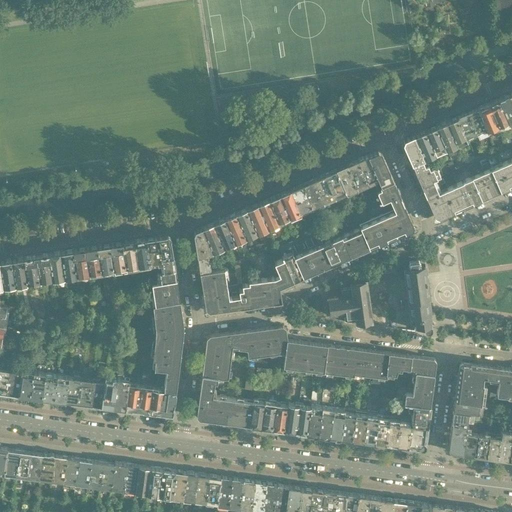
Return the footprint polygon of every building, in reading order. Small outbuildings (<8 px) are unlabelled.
[(498,20),(511,18),(511,0),(495,0),(499,19),(498,19),(498,20)] [(511,100),(509,93),(498,97),(508,120),(509,123),(511,121),(511,100)] [(498,97),(488,102),(499,127),(503,125),(502,123),(508,120),(498,97)] [(488,102),(477,106),(486,128),(486,129),(493,127),(494,129),(499,127),(488,102)] [(486,128),(477,106),(467,111),(476,132),(486,128)] [(476,132),(467,111),(457,115),(466,137),(467,140),(467,141),(478,137),(476,132)] [(466,137),(457,115),(446,120),(456,144),(467,140),(466,137)] [(446,120),(435,125),(445,149),(456,144),(446,120)] [(435,125),(424,129),(435,153),(445,149),(435,125)] [(424,129),(414,134),(425,158),(435,153),(424,129)] [(414,134),(404,138),(403,142),(412,164),(422,159),(425,158),(414,134)] [(483,148),(477,151),(479,157),(485,154),(484,151),(483,148)] [(377,150),(368,154),(378,178),(381,184),(393,178),(381,151),(377,150)] [(368,154),(357,159),(367,182),(378,178),(368,154)] [(511,157),(499,164),(509,186),(511,185),(511,157)] [(357,159),(346,163),(357,187),(367,182),(357,159)] [(422,159),(412,164),(426,195),(435,192),(438,191),(433,178),(440,175),(437,167),(432,167),(429,168),(427,164),(424,165),(422,159)] [(346,163),(336,168),(346,192),(357,187),(346,163)] [(473,164),(467,166),(471,175),(477,173),(473,164)] [(499,164),(481,172),(471,176),(481,199),(509,186),(499,164)] [(336,168),(324,173),(334,197),(346,192),(336,168)] [(324,173),(313,178),(323,201),(334,197),(324,173)] [(462,180),(444,188),(453,211),(481,199),(471,176),(462,180)] [(313,178),(302,182),(312,206),(323,201),(313,178)] [(413,225),(393,178),(381,184),(379,184),(380,187),(377,188),(377,190),(381,201),(389,197),(394,208),(404,232),(411,229),(413,225)] [(302,182),(290,187),(301,211),(312,206),(302,182)] [(290,187),(280,192),(290,217),(301,212),(301,211),(290,187)] [(444,188),(438,191),(435,192),(426,195),(435,216),(438,217),(453,211),(444,188)] [(290,217),(280,192),(268,197),(279,222),(290,217)] [(279,222),(268,197),(257,202),(268,227),(269,231),(281,226),(279,222)] [(381,207),(391,202),(389,198),(379,202),(381,207)] [(257,202),(246,207),(257,232),(268,227),(257,202)] [(246,207),(235,212),(245,237),(257,232),(246,207)] [(358,223),(360,226),(369,247),(404,232),(394,208),(358,223)] [(235,212),(224,216),(235,241),(245,237),(235,212)] [(224,216),(213,221),(224,246),(235,241),(224,216)] [(213,221),(201,226),(212,251),(224,246),(213,221)] [(201,226),(195,229),(193,232),(197,254),(207,252),(208,253),(212,251),(201,226)] [(317,229),(322,241),(330,237),(325,226),(317,229)] [(360,226),(351,230),(360,251),(369,247),(360,226)] [(317,229),(288,242),(293,252),(296,250),(293,244),(295,243),(298,250),(305,247),(302,240),(304,239),(307,248),(314,245),(310,236),(315,234),(318,243),(322,241),(317,229)] [(351,230),(341,235),(350,255),(360,251),(351,230)] [(167,234),(159,235),(161,257),(173,255),(170,237),(167,234)] [(159,235),(147,237),(150,263),(159,262),(162,261),(161,257),(159,235)] [(341,235),(332,239),(341,259),(350,255),(341,235)] [(147,237),(134,239),(138,263),(144,262),(145,265),(150,264),(150,263),(147,237)] [(134,239),(122,241),(126,265),(127,268),(133,267),(133,266),(138,265),(138,263),(134,239)] [(341,259),(332,239),(323,242),(332,263),(341,259)] [(109,243),(113,267),(113,269),(118,269),(118,267),(126,265),(122,241),(109,243)] [(323,242),(294,255),(303,276),(332,263),(323,242)] [(109,243),(97,245),(101,269),(101,271),(106,270),(105,269),(113,267),(109,243)] [(97,245),(84,247),(88,271),(88,273),(93,272),(93,271),(101,269),(97,245)] [(72,248),(76,274),(76,275),(81,274),(81,272),(88,271),(84,247),(72,248)] [(72,248),(59,250),(63,276),(76,274),(72,248)] [(59,250),(47,252),(51,277),(51,278),(63,276),(59,250)] [(274,261),(278,271),(284,284),(303,276),(294,255),(292,251),(282,255),(283,258),(274,261)] [(47,252),(35,254),(39,281),(44,280),(43,278),(51,277),(47,252)] [(207,252),(197,254),(199,271),(220,267),(217,260),(210,261),(208,254),(208,253),(207,252)] [(396,267),(397,279),(405,278),(410,315),(414,315),(415,319),(412,320),(413,327),(414,326),(414,330),(415,330),(415,331),(417,331),(416,326),(424,325),(424,328),(424,329),(425,330),(426,331),(427,331),(429,331),(430,330),(431,329),(431,328),(431,327),(429,312),(430,312),(428,296),(429,296),(425,263),(424,263),(423,258),(422,258),(421,254),(422,254),(422,253),(420,253),(420,254),(411,255),(396,261),(397,267),(396,267)] [(35,254),(23,256),(26,280),(34,279),(34,281),(39,281),(35,254)] [(173,255),(161,257),(162,261),(159,262),(161,270),(175,267),(173,255)] [(23,256),(11,258),(14,284),(26,282),(26,280),(23,256)] [(11,258),(0,259),(0,264),(3,285),(14,284),(11,258)] [(393,263),(383,267),(384,273),(394,272),(393,263)] [(180,300),(175,267),(161,270),(159,270),(160,276),(160,280),(151,282),(155,303),(180,300)] [(229,296),(226,277),(224,267),(220,267),(199,271),(205,308),(209,310),(230,307),(229,296)] [(275,276),(258,278),(262,303),(279,300),(281,297),(279,286),(284,284),(278,271),(274,272),(275,276)] [(262,303),(258,278),(248,279),(249,282),(242,283),(242,288),(238,289),(239,294),(229,296),(230,307),(262,303)] [(356,323),(371,321),(366,279),(350,281),(351,287),(340,288),(341,295),(327,297),(329,314),(345,312),(346,316),(343,317),(344,321),(349,322),(356,321),(356,323)] [(180,300),(155,303),(153,304),(155,329),(183,331),(183,330),(183,320),(180,300)] [(0,303),(0,313),(7,315),(8,304),(0,303)] [(282,324),(274,325),(278,351),(284,352),(287,338),(285,327),(282,324)] [(274,325),(244,330),(246,348),(247,355),(278,351),(274,325)] [(179,360),(183,331),(155,329),(152,357),(155,357),(179,360)] [(209,334),(206,337),(205,344),(231,348),(232,344),(238,345),(238,347),(246,348),(244,330),(209,334)] [(306,368),(310,341),(287,338),(284,352),(285,352),(283,365),(306,368)] [(323,370),(326,343),(310,341),(306,368),(323,370)] [(357,347),(326,343),(323,370),(353,374),(353,372),(357,347)] [(231,348),(205,344),(201,374),(217,376),(223,377),(228,377),(231,348)] [(390,351),(357,347),(353,372),(386,376),(387,372),(390,351)] [(433,357),(390,351),(387,372),(395,373),(397,369),(397,368),(401,369),(401,366),(413,368),(412,371),(415,371),(434,374),(435,360),(433,357)] [(175,390),(178,370),(179,360),(155,357),(154,367),(166,368),(163,387),(162,387),(162,389),(175,390)] [(505,393),(509,367),(462,361),(459,363),(458,370),(480,373),(480,375),(481,375),(480,382),(481,383),(496,385),(490,385),(489,397),(495,398),(496,392),(505,393)] [(0,363),(0,389),(5,391),(8,367),(1,365),(1,364),(0,363)] [(14,368),(8,367),(5,391),(16,392),(20,367),(15,366),(14,368)] [(244,388),(251,389),(254,367),(247,366),(244,388)] [(32,369),(20,367),(16,392),(29,394),(32,369)] [(272,368),(264,367),(264,368),(257,367),(256,374),(263,375),(272,376),(272,368)] [(45,368),(44,371),(41,396),(53,398),(57,372),(57,370),(45,368)] [(44,371),(32,369),(29,394),(41,396),(44,371)] [(480,373),(458,370),(454,398),(478,402),(481,383),(480,382),(481,375),(480,375),(480,373)] [(431,395),(434,374),(415,371),(412,392),(431,395)] [(64,399),(68,375),(68,374),(57,372),(53,398),(64,399)] [(111,405),(116,376),(104,374),(103,379),(103,383),(100,404),(111,405)] [(213,419),(216,395),(212,394),(214,381),(216,381),(217,376),(201,374),(196,414),(198,417),(213,419)] [(75,401),(79,376),(68,375),(64,399),(75,401)] [(88,402),(91,378),(79,376),(75,401),(88,402)] [(123,407),(127,382),(127,377),(116,376),(111,405),(123,407)] [(100,404),(103,383),(103,379),(91,378),(88,402),(100,404)] [(328,381),(328,390),(335,391),(336,382),(328,381)] [(135,409),(139,384),(127,382),(123,407),(135,409)] [(151,385),(139,384),(135,409),(147,410),(151,385)] [(162,387),(151,385),(147,410),(159,412),(162,389),(162,387)] [(175,390),(162,389),(159,412),(169,413),(173,411),(175,390)] [(429,406),(431,395),(412,392),(405,391),(403,402),(408,403),(429,406)] [(249,424),(252,400),(216,395),(213,419),(249,424)] [(257,399),(252,398),(252,400),(249,424),(260,425),(264,400),(264,397),(257,396),(257,399)] [(268,400),(264,400),(260,425),(272,427),(275,401),(275,399),(268,398),(268,400)] [(478,402),(454,398),(453,408),(471,411),(479,412),(480,402),(478,402)] [(281,402),(275,401),(272,427),(283,428),(287,401),(287,400),(281,399),(281,402)] [(298,402),(287,401),(283,428),(295,430),(298,402)] [(310,404),(298,402),(295,430),(306,431),(310,404)] [(310,403),(310,404),(306,431),(317,433),(321,404),(310,403)] [(429,412),(429,406),(408,403),(407,409),(412,409),(411,417),(410,422),(427,424),(429,412)] [(332,406),(321,404),(317,433),(328,434),(332,406)] [(343,408),(332,406),(328,434),(340,436),(343,409),(343,408)] [(471,411),(453,408),(451,422),(465,424),(467,417),(470,418),(471,415),(471,411)] [(355,411),(343,409),(340,436),(351,437),(355,411)] [(366,412),(355,411),(351,437),(362,438),(366,412)] [(377,414),(366,412),(362,438),(374,440),(377,414)] [(377,412),(377,414),(374,440),(385,441),(388,414),(377,412)] [(400,415),(388,414),(385,441),(396,443),(400,415)] [(411,417),(400,415),(396,443),(407,444),(411,417)] [(421,446),(424,444),(427,424),(410,422),(407,444),(421,446)] [(465,424),(451,422),(448,447),(451,450),(461,452),(465,429),(465,424)] [(469,429),(465,429),(461,452),(473,453),(476,433),(469,432),(469,429)] [(507,458),(511,430),(500,429),(499,434),(494,433),(494,435),(487,434),(484,455),(507,458)] [(482,434),(476,433),(473,453),(484,455),(487,434),(488,432),(483,431),(482,434)] [(20,449),(8,448),(4,472),(16,474),(20,449)] [(31,451),(20,449),(16,474),(28,476),(31,451)] [(43,453),(31,451),(28,476),(40,477),(44,452),(43,452),(43,453)] [(48,453),(44,452),(40,477),(52,479),(56,454),(55,454),(55,453),(54,453),(52,452),(51,452),(49,453),(48,453)] [(67,455),(56,454),(52,479),(64,481),(68,455),(67,455)] [(68,455),(64,481),(76,482),(80,457),(79,457),(74,456),(71,455),(70,454),(68,455)] [(91,459),(80,457),(76,482),(88,484),(91,459)] [(103,460),(91,459),(88,484),(99,486),(103,460)] [(114,462),(103,460),(99,486),(103,486),(103,490),(110,491),(111,487),(114,462)] [(127,462),(114,460),(114,462),(111,487),(123,489),(127,462)] [(139,464),(127,462),(123,489),(135,491),(139,464)] [(151,465),(139,464),(135,491),(147,492),(151,465)] [(163,467),(151,465),(147,492),(159,494),(163,467)] [(175,468),(163,467),(159,494),(172,496),(175,468)] [(187,470),(175,468),(172,496),(183,498),(187,470)] [(198,472),(187,470),(183,498),(194,499),(198,472)] [(210,473),(198,472),(194,499),(206,501),(210,473)] [(220,475),(210,473),(206,501),(217,502),(220,475)] [(231,476),(220,475),(217,502),(217,504),(228,505),(231,476)] [(242,477),(231,476),(228,505),(239,507),(242,477)] [(254,479),(242,477),(239,507),(250,508),(254,479)] [(265,481),(254,479),(250,508),(262,509),(265,481)] [(277,482),(265,481),(262,509),(273,511),(277,482)] [(287,484),(277,482),(273,511),(281,511),(284,511),(285,509),(284,508),(287,484)] [(299,485),(287,484),(284,508),(285,509),(296,510),(299,485)] [(310,487),(299,485),(296,510),(307,511),(310,487)] [(318,511),(322,488),(310,487),(307,511),(309,511),(318,511)] [(330,511),(334,490),(322,488),(318,511),(330,511)] [(342,511),(345,491),(334,490),(330,511),(342,511)] [(354,511),(357,493),(345,491),(342,511),(354,511)] [(365,511),(368,494),(357,493),(354,511),(365,511)] [(378,511),(380,496),(368,494),(365,511),(378,511)] [(390,511),(393,498),(380,496),(378,511),(390,511)] [(403,511),(406,499),(393,498),(390,511),(403,511)] [(418,511),(420,501),(406,499),(403,511),(418,511)] [(429,511),(431,503),(420,501),(418,511),(429,511)] [(442,511),(443,504),(431,503),(429,511),(442,511)]
